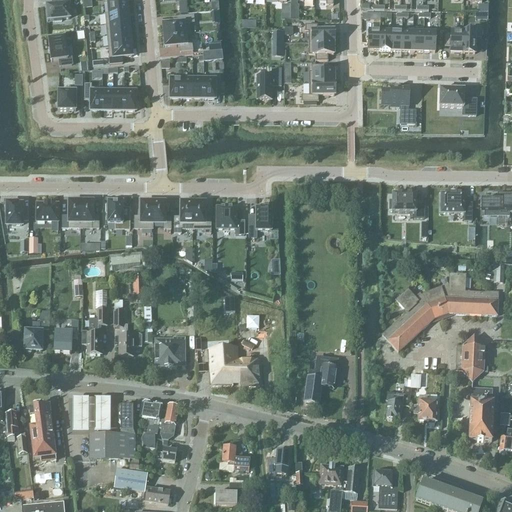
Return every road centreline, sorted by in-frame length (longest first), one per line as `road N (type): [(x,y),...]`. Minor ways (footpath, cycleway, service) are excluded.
road 1 (residential): [(160,188),(249,188),(277,170),(511,176)]
road 2 (tertiary): [(511,495),(409,456),(207,405)]
road 3 (residential): [(155,114),(346,116),(353,69)]
road 4 (residential): [(29,0),(41,117),(54,127),(156,127)]
road 5 (tertiary): [(0,381),(207,405)]
road 6 (residential): [(0,188),(160,188)]
road 7 (residential): [(353,69),(477,73)]
